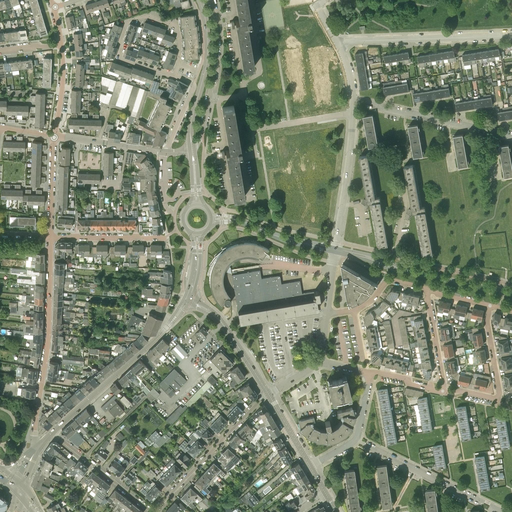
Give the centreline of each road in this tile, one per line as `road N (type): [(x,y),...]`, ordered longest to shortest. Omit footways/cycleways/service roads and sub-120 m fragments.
road 1 (residential): [(37,447),(49,236)]
road 2 (secondary): [(52,432),(187,298)]
road 3 (residential): [(178,63),(176,26),(147,16),(128,20),(118,57),(173,76)]
road 4 (residential): [(505,283),(401,259),(403,185)]
road 5 (residential): [(337,44),(511,35)]
road 6 (secondary): [(503,292),(335,249)]
road 7 (residential): [(502,511),(355,438)]
road 8 (residential): [(268,394),(153,511)]
road 9 (residential): [(511,137),(352,98)]
road 10 (residential): [(335,249),(352,112)]
road 11 (tertiary): [(268,394),(216,317),(187,298)]
road 12 (residential): [(52,432),(152,511)]
road 13 (secondary): [(335,249),(212,219)]
